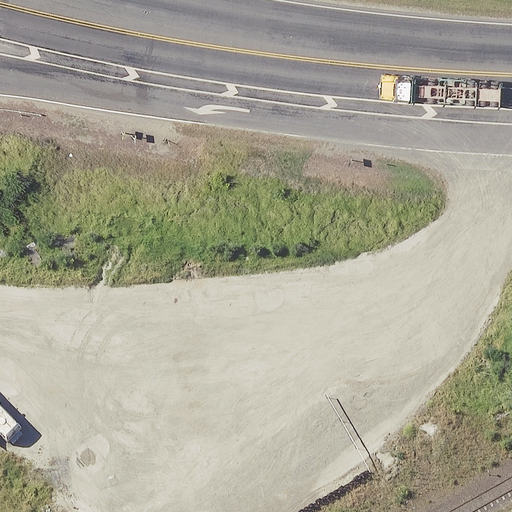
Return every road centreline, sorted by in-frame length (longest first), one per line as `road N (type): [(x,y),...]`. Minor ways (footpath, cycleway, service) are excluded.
road 1 (unknown): [(511,192),(0,209)]
road 2 (trunk): [(511,68),(210,45),(9,0)]
